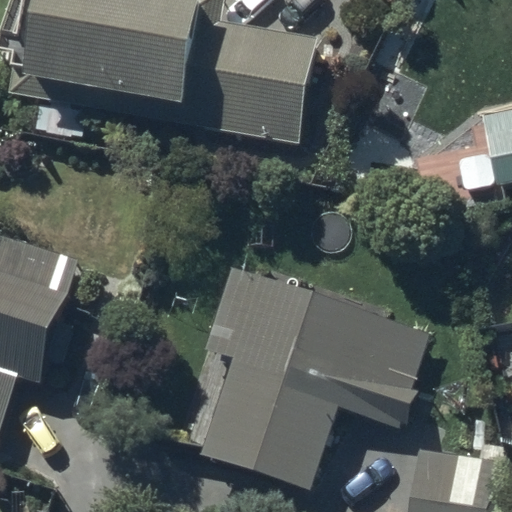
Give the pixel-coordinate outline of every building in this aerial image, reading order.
[(325,37),(228,20),(231,0),(12,0),(4,53),(26,57),(23,71),(41,74),(38,92),(307,139),(325,37)] [(511,87),(492,92),(507,163),(511,161),(511,87)] [(0,447),(24,373),(50,382),(89,263),(0,234),(0,447)] [(432,323),(237,262),(211,343),(241,352),(209,452),(319,486),(345,402),(402,420),(405,410),(412,412),(422,380),(415,378),(432,323)] [(483,475),(426,466),(418,511),(511,511),(511,476),(509,476),(511,461),(486,457),(483,475)]
